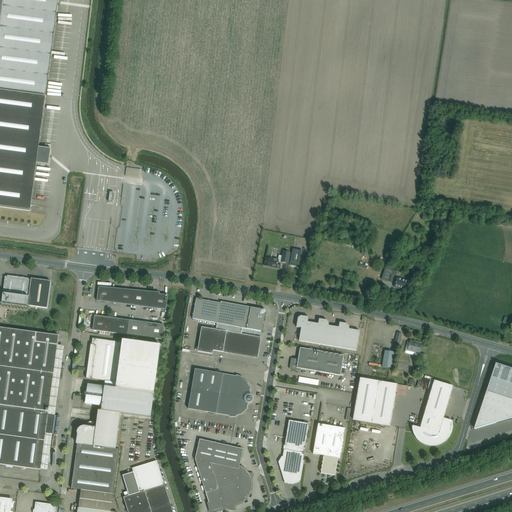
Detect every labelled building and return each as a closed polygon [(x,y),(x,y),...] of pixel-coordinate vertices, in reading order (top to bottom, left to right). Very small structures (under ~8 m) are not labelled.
[(0,0),(0,91),(45,97),(57,0),(0,0)] [(38,147),(45,97),(0,91),(0,207),(30,211),(36,163),(48,165),(50,149),(38,147)] [(289,257),(287,263),(299,266),(302,251),(292,249),(291,254),(289,253),(289,257)] [(265,261),(264,266),(269,267),(270,266),(276,267),(278,261),(281,262),(280,262),(287,263),(288,259),(289,257),(289,253),(290,252),(283,251),(282,256),(278,255),(278,259),(271,258),(271,259),(266,258),(265,261)] [(382,280),(387,281),(391,282),(393,275),(396,276),(397,271),(386,268),(382,280)] [(47,309),(50,282),(50,281),(30,279),(30,280),(24,279),(24,278),(16,277),(7,276),(7,277),(5,277),(1,302),(47,309)] [(394,287),(403,290),(404,287),(407,287),(409,281),(397,278),(395,282),(394,287)] [(116,288),(111,288),(98,287),(96,301),(114,303),(116,288)] [(133,290),(129,290),(116,288),(114,303),(131,305),(133,290)] [(150,292),(146,291),(133,290),(131,305),(148,308),(150,292)] [(159,294),(159,293),(150,292),(148,308),(166,310),(168,295),(159,294)] [(196,299),(192,319),(217,323),(242,328),(261,332),(265,313),(265,312),(263,310),(250,307),(241,306),(236,305),(221,302),(220,303),(215,302),(206,301),(205,300),(201,300),(196,299)] [(110,333),(112,318),(94,316),(92,331),(110,333)] [(339,323),(338,327),(328,326),(328,323),(327,323),(326,321),(326,320),(319,319),(318,324),(307,322),(308,317),(300,316),(300,317),(298,318),(297,318),(296,327),(301,328),(299,341),(356,351),(359,331),(349,329),(349,327),(348,327),(347,325),(347,324),(339,323)] [(127,335),(129,320),(112,318),(110,333),(127,335)] [(144,337),(146,323),(129,320),(127,335),(144,337)] [(162,340),(164,325),(146,323),(144,337),(162,340)] [(201,327),(197,352),(212,354),(213,351),(257,358),(261,338),(241,334),(242,328),(217,323),(216,330),(201,327)] [(58,336),(49,334),(0,327),(0,405),(48,412),(58,336)] [(115,385),(121,343),(92,339),(91,345),(90,345),(86,378),(105,381),(104,384),(115,385)] [(150,418),(153,393),(160,345),(122,340),(121,343),(115,385),(104,384),(104,387),(90,385),(89,390),(84,390),(83,400),(88,400),(87,405),(101,407),(101,412),(119,414),(150,418)] [(417,343),(410,342),(409,347),(407,354),(418,356),(421,344),(417,343)] [(340,376),(343,356),(300,348),(298,359),(291,358),(290,363),(291,363),(290,366),(291,367),(289,368),(291,370),(292,369),(293,370),(296,370),(296,371),(300,372),(300,369),(340,376)] [(384,351),(382,367),(391,368),(394,352),(384,351)] [(487,392),(475,429),(511,417),(511,368),(496,364),(487,392)] [(194,369),(188,409),(229,416),(229,417),(236,417),(236,416),(243,414),(242,413),(247,409),(246,408),(248,403),(250,403),(252,401),(253,400),(252,397),(251,396),(249,395),(250,390),(251,389),(247,384),(248,383),(242,378),(243,377),(236,375),(236,376),(194,369)] [(359,378),(352,419),(390,426),(397,384),(359,378)] [(451,428),(451,423),(442,420),(453,386),(433,381),(419,428),(413,426),(413,429),(414,434),(417,438),(421,441),(425,444),(430,445),(435,445),(440,443),(444,441),(447,437),(450,433),(451,428)] [(0,464),(40,470),(44,441),(48,412),(0,405),(0,464)] [(114,449),(119,414),(101,412),(100,412),(101,411),(98,410),(95,429),(85,428),(85,426),(84,426),(83,426),(82,426),(81,427),(80,427),(79,428),(78,428),(78,429),(77,430),(77,431),(76,432),(76,433),(79,433),(78,443),(77,443),(76,444),(77,444),(114,449)] [(299,481),(302,464),(304,453),(303,453),(303,449),(304,449),(309,424),(288,421),(284,446),(285,446),(285,450),(284,450),(282,457),(279,462),(285,482),(292,484),(299,481)] [(323,456),(320,473),(334,476),(337,458),(339,458),(344,429),(318,424),(312,454),(323,456)] [(208,502),(210,511),(212,511),(225,508),(225,509),(233,511),(234,505),(241,502),(247,497),(251,484),(250,482),(251,482),(253,474),(248,473),(246,472),(244,470),(239,466),(243,449),(199,439),(195,459),(208,502)] [(77,444),(71,489),(113,494),(119,449),(114,449),(77,444)] [(133,472),(122,475),(128,496),(123,497),(127,511),(172,511),(167,494),(156,461),(132,468),(133,472)] [(4,498),(0,497),(0,511),(10,511),(12,501),(4,500),(4,498)] [(54,511),(56,505),(35,502),(34,511),(54,511)]
